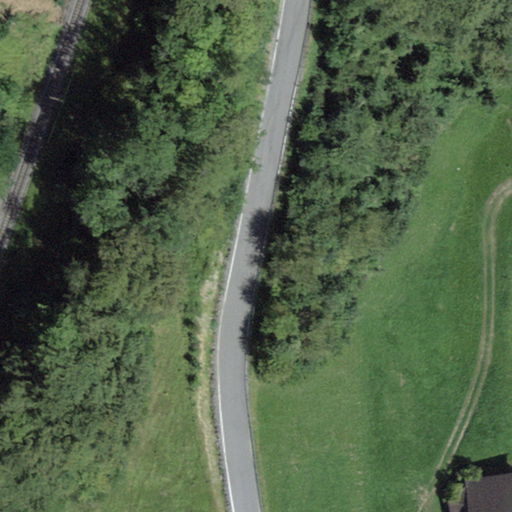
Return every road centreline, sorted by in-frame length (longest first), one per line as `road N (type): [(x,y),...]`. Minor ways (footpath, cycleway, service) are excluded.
road 1 (unclassified): [(299,0),(233,343),(247,511)]
road 2 (track): [(434,481),(476,397),(488,340),(488,219),(511,187)]
